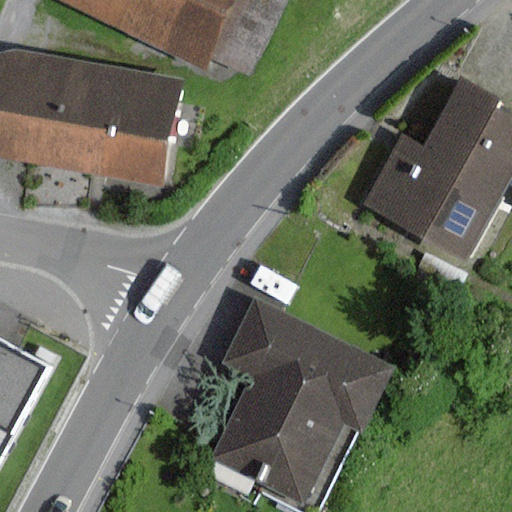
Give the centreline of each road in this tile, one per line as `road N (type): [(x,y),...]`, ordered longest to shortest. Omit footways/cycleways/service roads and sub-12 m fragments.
road 1 (tertiary): [(447,0),(300,134),(184,292)]
road 2 (tertiary): [(184,292),(62,511)]
road 3 (residential): [(0,229),(148,272),(184,292)]
